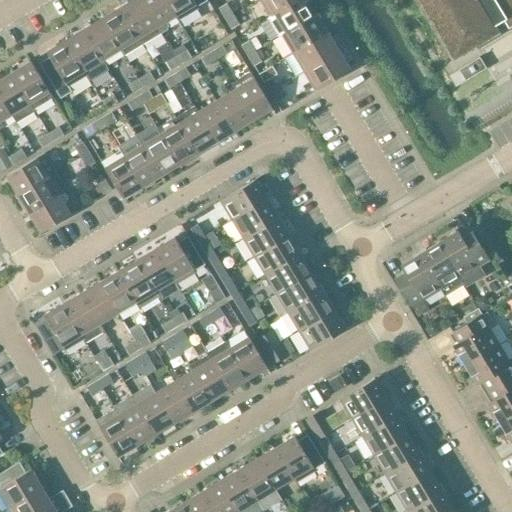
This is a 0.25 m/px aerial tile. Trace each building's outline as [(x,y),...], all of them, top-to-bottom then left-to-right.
[(141,0),(132,0),(120,7),(143,44),(161,33),(141,0)] [(166,0),(141,0),(161,33),(167,29),(168,25),(165,21),(175,15),(176,15),(166,0)] [(166,0),(176,15),(175,15),(178,19),(198,8),(197,7),(207,1),(206,0),(166,0)] [(260,0),(270,16),(297,0),(260,0)] [(281,34),(281,35),(316,14),(307,0),(297,0),(270,16),(267,18),(278,37),(281,34)] [(511,0),(416,0),(450,55),(458,57),(493,35),(495,28),(494,25),(504,19),(508,26),(511,23),(511,0)] [(218,8),(225,19),(232,14),(226,3),(218,8)] [(120,7),(102,18),(120,48),(124,55),(143,44),(120,7)] [(232,14),(225,19),(231,29),(239,25),(232,14)] [(281,35),(292,53),(327,33),(316,14),(281,35)] [(102,18),(84,29),(102,59),(120,48),(102,18)] [(84,29),(65,41),(83,71),(84,70),(102,59),(84,29)] [(292,53),(304,72),(338,51),(327,33),(292,53)] [(241,45),(247,55),(255,51),(248,40),(241,45)] [(83,71),(65,41),(46,52),(49,57),(39,63),(56,91),(60,98),(71,91),(68,85),(86,75),(84,70),(83,71)] [(167,42),(156,49),(169,70),(180,64),(175,56),(172,51),(167,42)] [(182,45),(172,51),(175,56),(186,50),(182,45)] [(222,45),(212,52),(216,59),(227,53),(222,45)] [(186,50),(175,56),(180,64),(191,57),(186,50)] [(255,51),(247,55),(254,66),(261,62),(255,51)] [(338,51),(304,72),(315,91),(349,70),(338,51)] [(216,59),(212,52),(201,58),(205,66),(216,59)] [(458,69),(448,76),(455,87),(465,81),(486,68),(479,57),(458,69)] [(30,61),(11,73),(33,109),(52,98),(30,61)] [(271,66),(258,74),(263,82),(270,77),(273,76),(274,70),(271,66)] [(185,68),(174,75),(179,82),(190,75),(185,68)] [(149,72),(139,79),(143,86),(154,80),(149,72)] [(231,84),(234,89),(252,120),(272,108),(250,72),(231,84)] [(11,73),(0,79),(0,95),(11,114),(16,123),(35,112),(33,109),(11,73)] [(179,82),(174,75),(164,81),(168,88),(179,82)] [(263,82),(269,93),(277,88),(270,77),(263,82)] [(143,86),(139,79),(128,85),(132,93),(143,86)] [(277,88),(269,93),(276,103),(284,99),(277,88)] [(234,89),(216,101),(234,131),(252,120),(234,89)] [(138,96),(142,104),(147,112),(157,106),(152,98),(153,98),(148,90),(138,96)] [(112,94),(102,101),(106,108),(117,102),(112,94)] [(0,95),(0,129),(5,126),(1,120),(11,114),(0,95)] [(131,110),(142,104),(138,96),(127,103),(131,110)] [(216,101),(197,112),(216,142),(234,131),(216,101)] [(176,117),(175,117),(197,153),(216,142),(197,112),(194,106),(176,117)] [(100,119),(105,126),(112,138),(123,132),(111,112),(100,119)] [(87,122),(81,113),(72,119),(78,127),(87,122)] [(175,117),(157,128),(178,164),(197,153),(175,117)] [(105,126),(100,119),(90,125),(94,133),(105,126)] [(58,127),(47,133),(52,141),(63,134),(58,127)] [(152,139),(142,145),(160,175),(178,164),(157,128),(148,133),(152,139)] [(52,141),(47,133),(37,140),(41,147),(52,141)] [(74,146),(80,157),(88,152),(81,142),(74,146)] [(128,145),(119,151),(142,187),(160,175),(142,145),(132,151),(128,145)] [(15,163),(10,155),(8,157),(3,148),(0,149),(0,171),(0,172),(15,163)] [(21,149),(10,155),(15,163),(26,157),(21,149)] [(142,187),(119,151),(100,162),(104,168),(122,198),(142,187)] [(88,152),(80,157),(87,168),(94,163),(88,152)] [(6,176),(18,195),(55,172),(44,153),(6,176)] [(18,195),(29,213),(59,195),(67,191),(55,172),(18,195)] [(97,184),(103,195),(111,190),(104,179),(97,184)] [(220,201),(232,219),(266,199),(255,180),(254,180),(220,201)] [(59,195),(29,213),(40,232),(70,214),(59,195)] [(232,219),(243,238),(277,217),(266,199),(232,219)] [(243,238),(254,257),(288,236),(277,217),(243,238)] [(198,224),(190,229),(197,241),(205,236),(199,226),(198,224)] [(458,231),(438,243),(459,277),(488,260),(472,232),(462,238),(458,231)] [(174,237),(155,249),(173,279),(172,279),(175,283),(195,271),(194,271),(204,265),(188,236),(177,242),(174,237)] [(205,236),(197,241),(204,254),(212,249),(205,236)] [(254,257),(265,275),(300,255),(288,236),(254,257)] [(438,243),(420,254),(440,289),(445,296),(463,285),(459,277),(438,243)] [(155,249),(136,260),(154,290),(172,279),(173,279),(155,249)] [(440,289),(420,254),(401,266),(405,273),(395,279),(409,302),(418,316),(429,309),(422,299),(440,289)] [(265,275),(276,293),(311,273),(300,255),(265,275)] [(136,260),(118,271),(136,301),(140,308),(159,297),(154,290),(136,260)] [(212,265),(219,278),(227,273),(220,261),(212,265)] [(118,271),(100,282),(117,312),(136,301),(118,271)] [(227,273),(219,278),(227,290),(234,285),(227,273)] [(276,293),(288,312),(322,291),(311,273),(276,293)] [(211,274),(201,280),(215,303),(224,298),(211,274)] [(100,282),(81,293),(99,323),(117,312),(100,282)] [(288,312),(299,331),(333,310),(322,291),(288,312)] [(81,293),(62,304),(80,334),(81,334),(83,338),(86,342),(104,332),(99,323),(81,293)] [(492,306),(486,296),(475,302),(481,312),(492,306)] [(234,303),(242,315),(249,311),(242,299),(234,303)] [(80,334),(62,304),(43,315),(46,321),(36,327),(53,355),(63,349),(64,350),(83,338),(81,334),(80,334)] [(219,307),(208,314),(213,321),(224,315),(219,307)] [(168,313),(172,319),(176,326),(187,320),(182,312),(179,314),(176,308),(168,313)] [(463,317),(467,324),(482,315),(478,308),(463,317)] [(333,310),(299,331),(310,350),(344,329),(333,310)] [(249,311),(242,315),(249,327),(256,323),(249,311)] [(453,347),(464,366),(498,345),(487,327),(494,323),(487,312),(482,315),(467,324),(452,333),(459,343),(453,347)] [(213,321),(208,314),(198,320),(202,328),(213,321)] [(176,326),(172,319),(161,325),(165,333),(176,326)] [(443,331),(436,321),(422,330),(428,340),(443,331)] [(182,329),(172,336),(176,343),(187,337),(182,329)] [(257,339),(264,351),(278,343),(272,332),(265,336),(264,335),(257,339)] [(145,334),(134,341),(139,349),(150,342),(145,334)] [(176,343),(172,336),(161,342),(165,350),(176,343)] [(248,336),(229,348),(247,378),(266,367),(248,336)] [(139,349),(134,341),(124,347),(128,355),(139,349)] [(225,341),(206,353),(228,389),(247,378),(229,348),(225,341)] [(278,343),(264,351),(272,363),(279,359),(278,358),(285,353),(278,343)] [(482,381),(488,391),(511,375),(511,360),(509,363),(498,345),(464,366),(476,385),(482,381)] [(145,352),(134,358),(139,366),(150,359),(145,352)] [(189,365),(192,370),(210,400),(228,389),(206,353),(207,354),(189,365)] [(97,363),(102,371),(113,364),(108,357),(97,363)] [(139,366),(134,358),(124,365),(128,372),(139,366)] [(192,370),(174,381),(192,411),(210,400),(192,370)] [(108,374),(98,380),(102,388),(113,381),(108,374)] [(329,381),(336,391),(346,385),(340,375),(329,381)] [(487,404),(499,423),(511,414),(511,375),(488,391),(494,400),(487,404)] [(340,399),(352,418),(386,397),(374,379),(340,399)] [(102,388),(98,380),(87,387),(91,395),(102,388)] [(174,381),(155,392),(173,422),(192,411),(174,381)] [(154,434),(173,422),(155,392),(150,384),(132,395),(136,403),(154,434)] [(136,445),(154,434),(136,403),(132,395),(113,406),(115,409),(118,415),(136,445)] [(352,418),(362,437),(397,416),(386,397),(352,418)] [(136,445),(118,415),(115,409),(96,420),(98,425),(99,426),(117,456),(136,445)] [(305,420),(317,439),(324,435),(331,431),(319,412),(305,420)] [(511,414),(499,423),(510,442),(511,441),(511,414)] [(362,437),(374,455),(408,435),(397,416),(362,437)] [(294,436),(274,447),(293,477),(292,478),(295,482),(314,470),(314,469),(324,463),(307,435),(297,441),(294,436)] [(324,435),(317,439),(324,451),(332,447),(324,435)] [(374,455),(385,474),(419,453),(408,435),(374,455)] [(274,447),(256,458),(274,489),(292,478),(293,477),(274,447)] [(385,474),(396,492),(430,471),(419,453),(385,474)] [(256,458),(238,469),(256,499),(274,489),(256,458)] [(332,464),(339,476),(346,471),(339,459),(332,464)] [(0,496),(7,509),(8,508),(42,488),(30,469),(25,472),(19,462),(0,473),(0,496)] [(238,469),(219,481),(237,511),(256,499),(238,469)] [(339,476),(350,495),(358,490),(346,471),(339,476)] [(396,492),(407,511),(441,490),(430,471),(396,492)] [(219,481),(201,492),(213,511),(235,511),(237,511),(219,481)] [(339,486),(326,493),(332,503),(333,504),(345,497),(344,496),(339,486)] [(7,509),(9,511),(43,511),(53,507),(42,488),(8,508),(7,509)] [(52,496),(57,504),(67,498),(62,490),(52,496)] [(350,495),(361,511),(362,511),(369,508),(358,490),(350,495)] [(407,511),(408,511),(446,511),(452,509),(441,490),(407,511)] [(213,511),(201,492),(182,503),(187,511),(213,511)] [(67,498),(57,504),(61,511),(72,506),(67,498)] [(187,511),(182,503),(167,511),(187,511)]
